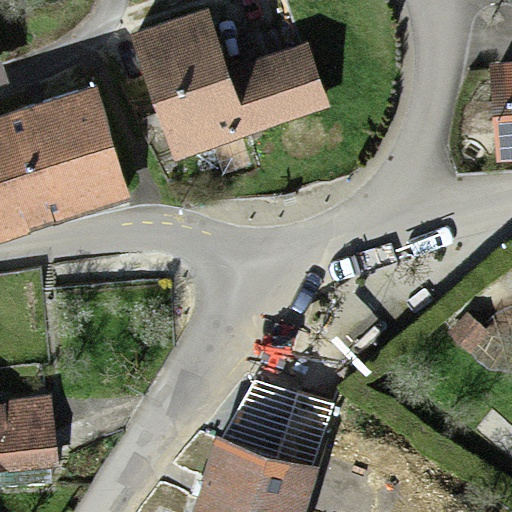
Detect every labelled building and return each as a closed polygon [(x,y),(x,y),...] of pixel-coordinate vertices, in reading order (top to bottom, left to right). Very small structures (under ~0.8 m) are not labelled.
[(207,23),(143,45),(184,161),(326,112),(306,53),(227,80),(207,23)] [(511,66),(483,68),(486,162),(511,161),(511,66)] [(96,102),(0,130),(0,232),(1,236),(125,199),(96,102)] [(284,412),(258,404),(240,460),(266,468),(284,412)] [(51,411),(0,418),(0,484),(60,476),(51,411)] [(228,456),(209,511),(301,511),(311,483),(266,468),(240,460),(228,456)]
